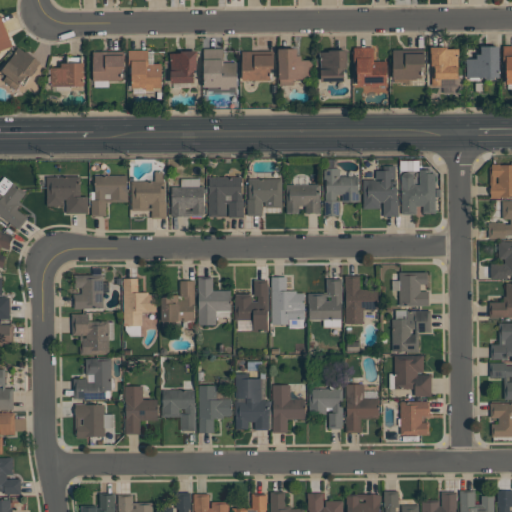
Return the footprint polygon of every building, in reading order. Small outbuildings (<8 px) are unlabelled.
[(0,25),(2,30),(6,28),(13,46),(0,51),(0,25)] [(499,46),(499,77),(495,77),(495,80),(485,80),(485,77),(466,78),(466,59),(477,59),(477,54),(481,54),(481,46),(499,46)] [(511,46),(511,83),(507,83),(507,62),(504,62),(503,46),(511,46)] [(41,62),(30,76),(28,74),(16,90),(3,80),(7,75),(1,71),(18,47),(25,52),(26,51),(41,62)] [(387,85),(379,85),(379,88),(371,88),(371,85),(357,85),(357,64),(354,64),(354,47),(373,47),(373,60),(387,60),(387,85)] [(458,79),(441,79),(441,85),(432,85),(431,72),(435,72),(435,66),(431,66),(431,47),(447,47),(447,49),(458,49),(458,79)] [(204,48),(223,48),(223,63),(237,63),(237,87),(229,87),(229,89),(221,89),(221,87),(204,87),(204,48)] [(148,49),(148,63),(161,63),(162,87),(154,87),(154,90),(145,90),(145,87),(132,87),(132,67),(129,67),(128,50),(148,49)] [(280,85),(279,49),(297,49),(297,55),(301,55),(301,60),(313,59),(313,78),(294,79),(294,85),(280,85)] [(394,78),(393,50),(425,49),(425,67),(422,67),(422,78),(394,78)] [(197,51),(197,70),(194,70),(194,83),(171,83),(171,60),(170,60),(170,53),(181,53),(181,50),(197,51)] [(242,80),(242,50),(274,50),(274,69),(271,69),(271,80),(242,80)] [(347,50),(347,68),(344,68),(344,81),(321,81),(321,57),(320,57),(320,52),(328,52),(328,50),(347,50)] [(93,80),(93,51),(124,51),(124,69),(122,69),(122,80),(93,80)] [(50,67),(61,67),(61,63),(84,63),(85,86),(51,86),(50,67)] [(491,198),(490,193),(490,187),(491,187),(490,167),(492,167),(492,164),(499,164),(499,165),(511,165),(511,197),(500,197),(500,198),(491,198)] [(395,165),(395,179),(397,179),(397,199),(399,199),(399,216),(383,216),(383,202),(380,202),(380,209),(363,209),(363,180),(376,179),(376,170),(383,170),(383,165),(395,165)] [(358,176),(358,192),(359,192),(359,201),(342,201),(342,194),(336,194),(336,200),(339,200),(339,216),(324,216),(324,201),(325,200),(325,192),(326,192),(326,180),(324,180),(323,168),(340,168),(340,176),(358,176)] [(402,214),(401,176),(403,174),(406,172),(409,172),(412,173),(414,175),(414,183),(415,184),(420,184),(420,169),(429,169),(429,173),(435,173),(435,213),(423,213),(423,206),(416,206),(417,214),(402,214)] [(152,210),(132,210),(132,182),(155,182),(155,171),(164,171),(164,181),(165,181),(165,201),(166,201),(166,218),(152,218),(152,210)] [(17,209),(28,217),(19,229),(0,214),(0,180),(4,175),(26,192),(18,203),(20,205),(17,209)] [(128,175),(128,201),(106,202),(106,216),(91,216),(91,200),(95,200),(95,175),(128,175)] [(80,176),(80,196),(88,196),(88,213),(66,213),(66,199),(64,199),(64,206),(47,206),(46,176),(80,176)] [(209,216),(208,177),(242,177),(242,201),(243,201),(244,217),(229,217),(229,203),(226,203),(226,216),(209,216)] [(262,215),(247,215),(247,199),(248,199),(248,178),(282,178),(282,207),(265,207),(265,201),(262,201),(262,215)] [(320,213),(305,213),(305,206),(299,206),(299,212),(286,213),(286,184),(320,184),(320,213)] [(204,186),(204,205),(205,205),(205,216),(183,216),(183,215),(181,215),(181,216),(175,216),(175,215),(171,215),(171,186),(204,186)] [(488,223),(505,223),(505,224),(510,224),(510,219),(502,219),(502,200),(511,200),(511,235),(505,235),(505,238),(488,238),(488,223)] [(0,230),(13,235),(9,249),(1,247),(0,250),(0,254),(6,256),(2,268),(0,267),(0,230)] [(498,241),(511,241),(511,275),(507,275),(507,278),(491,279),(490,263),(504,263),(504,259),(498,259),(498,241)] [(427,272),(427,284),(420,284),(420,291),(428,291),(428,305),(399,306),(399,272),(427,272)] [(74,275),(102,274),(103,308),(74,308),(74,294),(81,293),(81,287),(74,287),(74,275)] [(271,325),(271,276),(286,276),(286,291),(296,291),(296,293),(304,293),(305,319),(289,319),(289,324),(271,325)] [(363,324),(345,324),(345,276),(359,276),(359,289),(378,289),(378,310),(363,310),(363,324)] [(0,297),(10,297),(10,319),(0,319),(0,277),(2,277),(2,295),(0,295),(0,297)] [(198,325),(198,277),(213,277),(213,290),(231,290),(231,311),(216,311),(216,325),(198,325)] [(156,311),(142,311),(142,325),(123,326),(123,278),(139,278),(139,292),(148,292),(148,294),(156,294),(156,311)] [(268,332),(253,332),(253,320),(235,320),(235,298),(236,298),(236,294),(251,294),(251,296),(252,296),(252,301),(257,301),(257,296),(253,296),(253,279),(268,279),(268,332)] [(309,303),(308,303),(308,293),(327,293),(327,279),(341,279),(342,319),(309,319),(309,303)] [(195,280),(195,303),(194,303),(194,320),(179,320),(179,321),(162,321),(162,296),(178,296),(178,299),(184,299),(184,296),(180,296),(180,280),(195,280)] [(511,317),(489,317),(489,302),(503,302),(503,296),(506,296),(506,283),(511,283),(511,317)] [(419,352),(408,352),(408,351),(392,351),(392,319),(407,319),(406,310),(431,310),(431,332),(419,332),(419,352)] [(90,313),(90,321),(108,320),(109,354),(80,354),(80,335),(72,335),(72,313),(90,313)] [(511,356),(508,356),(508,359),(491,359),(491,344),(499,344),(499,322),(511,322),(511,356)] [(0,324),(13,324),(13,345),(0,345),(0,324)] [(394,355),(423,355),(423,372),(417,372),(417,374),(431,374),(431,396),(415,396),(415,389),(394,389),(394,355)] [(73,379),(88,378),(88,382),(94,381),(94,374),(86,374),(86,358),(90,358),(111,357),(112,391),(106,391),(106,399),(78,399),(78,398),(73,398),(73,379)] [(511,399),(504,399),(504,378),(490,378),(490,363),(506,363),(506,366),(511,365),(511,399)] [(14,410),(0,410),(0,369),(5,369),(5,387),(14,387),(14,410)] [(235,373),(248,373),(248,378),(260,378),(261,400),(269,400),(269,430),(254,430),(254,422),(248,422),(248,429),(236,429),(236,401),(246,401),(246,398),(235,398),(235,373)] [(273,432),(272,384),(291,384),(291,398),(305,398),(305,418),(287,419),(287,432),(273,432)] [(346,432),(345,384),(364,384),(364,398),(378,398),(379,419),(361,419),(361,432),(346,432)] [(199,432),(199,385),(217,385),(217,394),(223,399),(232,399),(232,416),(223,416),(223,418),(214,418),(214,432),(199,432)] [(143,386),(143,399),(158,399),(158,419),(140,420),(140,434),(125,434),(124,386),(143,386)] [(162,389),(195,389),(195,430),(181,430),(181,416),(162,416),(162,389)] [(309,413),(309,389),(343,389),(342,428),(329,428),(329,412),(332,412),(332,407),(326,407),(326,413),(309,413)] [(400,435),(400,401),(429,401),(430,415),(421,415),(421,422),(429,422),(429,435),(400,435)] [(511,436),(491,436),(491,424),(498,424),(498,417),(490,418),(490,403),(511,402),(511,436)] [(104,404),(105,436),(86,437),(77,437),(77,435),(75,435),(75,416),(76,416),(76,414),(75,414),(75,408),(75,403),(85,403),(85,404),(104,404)] [(0,453),(0,412),(15,412),(15,434),(0,434),(0,436),(2,436),(2,453),(0,453)] [(0,491),(0,457),(13,457),(13,474),(7,474),(7,479),(21,479),(21,494),(4,494),(4,491),(0,491)] [(460,511),(460,490),(475,490),(475,503),(481,503),(481,496),(494,495),(494,511),(460,511)] [(385,511),(385,507),(384,508),(384,491),(398,491),(398,507),(395,507),(395,511),(401,511),(401,505),(418,505),(418,511),(385,511)] [(422,511),(422,499),(439,499),(439,506),(441,506),(441,491),(457,491),(457,509),(456,509),(456,511),(422,511)] [(499,511),(499,506),(498,506),(498,491),(511,491),(511,507),(510,507),(510,511),(499,511)] [(115,511),(81,511),(81,506),(98,506),(98,507),(100,507),(99,493),(115,492),(115,511)] [(190,492),(190,509),(189,509),(189,511),(156,511),(156,506),(173,506),(173,511),(179,511),(179,508),(176,508),(176,492),(190,492)] [(270,511),(270,492),(285,492),(285,506),(291,506),(291,508),(303,508),(303,511),(270,511)] [(211,501),(228,501),(228,511),(195,511),(194,511),(194,493),(209,493),(209,507),(211,507),(211,501)] [(343,500),(343,511),(309,511),(307,511),(307,493),(323,493),(323,507),(325,507),(325,501),(343,500)] [(266,494),(266,509),(265,509),(265,511),(232,511),(232,507),(252,507),(252,494),(266,494)] [(358,494),(380,494),(380,503),(379,503),(379,511),(346,511),(346,496),(358,496),(358,494)] [(152,502),(152,511),(119,511),(118,511),(118,495),(132,495),(132,503),(152,502)] [(0,511),(0,499),(10,499),(10,507),(13,507),(13,511),(0,511)]
